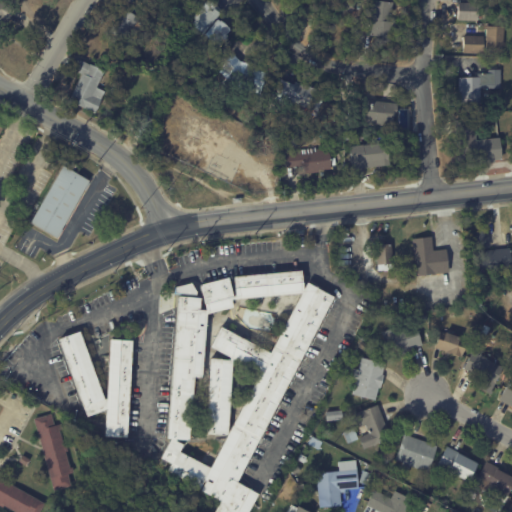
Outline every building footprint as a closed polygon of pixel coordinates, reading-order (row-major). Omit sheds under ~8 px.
[(498,0),(498,16),(478,15),(478,22),(458,21),(458,4),(478,4),(478,7),(481,7),(481,0),(498,0)] [(385,2),(391,3),(389,16),(387,15),(387,20),(384,19),(384,22),(394,23),(392,44),(380,43),(381,36),(369,35),(372,1),(385,2)] [(0,2),(14,11),(1,33),(6,36),(0,47),(0,2)] [(213,7),(221,15),(217,18),(230,32),(216,48),(190,19),(208,2),(213,7)] [(143,22),(145,23),(137,37),(131,33),(133,29),(131,28),(123,42),(108,34),(116,21),(114,20),(120,9),(143,22)] [(483,54),(463,53),(463,36),(483,36),(483,39),(486,39),(487,27),(504,27),(504,48),(488,47),(488,50),(483,50),(483,54)] [(232,56),(241,65),(246,66),(250,71),(263,74),(259,94),(240,89),(236,90),(233,87),(230,91),(222,83),(225,80),(216,72),(231,56),(232,56)] [(94,115),(68,104),(81,76),(73,72),(78,62),(103,73),(96,89),(104,93),(94,115)] [(481,105),(457,106),(456,96),(459,95),(458,79),(477,79),(477,76),(487,75),(486,71),(500,71),(501,90),(480,91),(481,105)] [(282,83),(293,87),(294,84),(324,94),(317,114),(295,106),(294,108),(273,100),(280,82),(282,83)] [(397,105),(395,118),(393,118),(392,128),(359,124),(360,116),(349,115),(350,104),(360,105),(360,101),(397,105)] [(152,121),(142,141),(133,137),(143,117),(152,121)] [(500,161),(493,162),(493,163),(489,164),(489,162),(458,165),(454,122),(474,120),(476,144),(498,142),(500,161)] [(380,168),(352,171),(349,148),(389,144),(390,154),(387,154),(389,167),(380,168)] [(328,153),(330,171),(318,172),(318,174),(303,176),(302,167),(285,170),(283,154),(297,152),(298,157),(314,155),(314,153),(316,153),(316,151),(323,150),(323,154),(328,153)] [(88,181),(55,238),(29,222),(62,165),(68,169),(71,163),(76,166),(72,172),(88,181)] [(489,235),(491,250),(509,248),(511,270),(480,274),(475,231),(488,230),(489,235)] [(431,238),(433,251),(445,249),(448,273),(416,276),(412,239),(431,237),(431,238)] [(390,244),(393,268),(377,270),(374,242),(383,241),(383,245),(390,244)] [(332,297),(333,297),(236,483),(257,495),(248,511),(212,511),(218,502),(199,492),(200,490),(165,472),(169,465),(159,460),(169,440),(168,440),(165,440),(177,297),(199,298),(198,309),(196,309),(196,310),(204,311),(198,286),(227,278),(231,296),(234,296),(232,277),(300,271),(302,290),(306,283),(332,297)] [(190,283),(195,292),(195,295),(174,292),(174,287),(190,283)] [(426,313),(426,320),(419,321),(418,314),(426,313)] [(422,345),(410,350),(411,351),(396,357),(396,355),(391,357),(381,333),(396,327),(398,332),(415,326),(422,345)] [(444,333),(466,341),(460,358),(434,348),(440,331),(444,333)] [(87,358),(102,400),(105,399),(108,340),(131,341),(125,439),(102,437),(104,411),(85,418),(56,340),(78,332),(87,358)] [(358,346),(363,341),(368,346),(363,351),(358,346)] [(503,368),(491,391),(492,392),(491,395),(475,387),(480,377),(463,369),(471,352),(488,360),(490,356),(498,360),(496,364),(503,368)] [(385,366),(382,375),(384,375),(380,389),(378,388),(375,401),(351,395),(355,379),(350,378),(352,368),(358,370),(361,358),(385,364),(385,366)] [(511,406),(499,400),(511,376),(511,406)] [(378,406),(390,439),(364,450),(359,437),(368,434),(365,425),(355,429),(350,416),(377,405),(378,406)] [(341,411),(342,420),(326,422),(325,412),(341,411)] [(41,450),(33,419),(50,414),(54,426),(60,424),(62,430),(59,430),(64,447),(66,446),(67,452),(65,452),(69,469),(72,468),(73,473),(67,475),(70,487),(53,491),(41,450)] [(412,433),(410,437),(437,446),(428,472),(410,466),(407,472),(401,470),(403,463),(395,461),(404,435),(406,435),(407,431),(412,433)] [(320,447),(318,450),(308,444),(312,437),(322,443),(320,447)] [(449,448),(478,463),(467,482),(437,466),(447,447),(449,448)] [(25,466),(17,462),(22,455),(29,460),(25,466)] [(381,459),(384,456),(389,461),(387,464),(381,459)] [(358,488),(358,489),(344,490),(344,493),(340,493),(341,507),(319,508),(316,474),(339,472),(338,462),(356,461),(358,488)] [(487,463),(511,475),(511,485),(507,497),(491,489),(486,498),(471,491),(486,462),(487,463)] [(291,470),(298,467),(300,472),(294,475),(291,470)] [(363,472),(369,474),(365,486),(359,484),(363,472)] [(0,479),(9,485),(44,504),(39,511),(12,511),(3,506),(2,509),(0,507),(0,479)] [(394,491),(412,500),(405,511),(378,511),(366,506),(374,490),(390,499),(394,491)]
